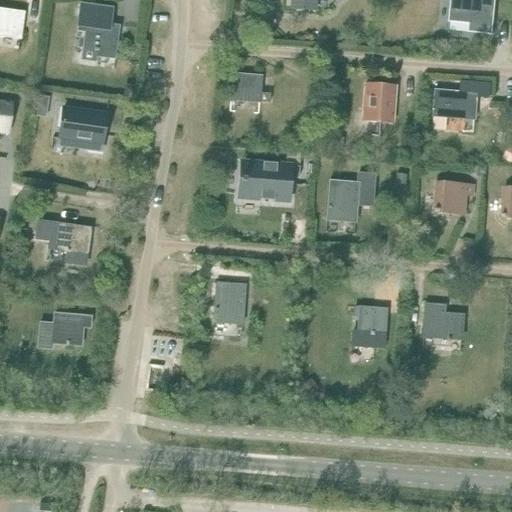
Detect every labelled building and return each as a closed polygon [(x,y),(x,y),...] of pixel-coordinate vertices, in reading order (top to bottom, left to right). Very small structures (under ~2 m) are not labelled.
[(314,0),(314,13),(351,16),(351,0),(314,0)] [(452,0),(451,22),(470,24),(470,19),(490,22),(492,0),(452,0)] [(113,8),(81,3),(76,33),(85,34),(82,50),(94,52),(97,53),(96,58),(115,61),(119,28),(110,26),(113,8)] [(0,10),(0,38),(18,41),(22,14),(0,10)] [(230,76),(228,103),(268,106),(268,96),(259,96),(261,78),(230,76)] [(364,84),(362,121),(392,123),(394,87),(364,84)] [(124,86),(123,99),(134,100),(136,87),(124,86)] [(433,92),(431,120),(471,123),(474,96),(433,92)] [(0,131),(7,133),(10,106),(0,104),(0,131)] [(101,144),(105,119),(73,114),(61,112),(57,141),(85,146),(84,152),(99,155),(101,144)] [(328,139),(327,147),(341,149),(343,140),(328,139)] [(511,149),(508,148),(502,161),(511,165),(511,149)] [(242,165),(240,198),(259,200),(259,202),(260,202),(261,200),(272,201),(272,203),(273,203),(274,201),(288,202),(290,179),(298,180),(299,168),(291,167),(290,168),(276,167),(276,165),(275,165),(275,167),(263,166),(263,164),(262,164),(262,166),(242,165)] [(329,182),(326,221),(355,223),(356,207),(372,208),(375,175),(357,174),(356,184),(329,182)] [(396,174),(395,184),(405,186),(406,175),(396,174)] [(433,185),(432,215),(462,217),(463,197),(470,197),(470,187),(433,185)] [(511,189),(504,189),(502,219),(511,219),(511,189)] [(35,224),(33,238),(47,240),(46,247),(64,249),(63,261),(83,264),(84,256),(88,231),(35,224)] [(217,286),(215,322),(239,324),(242,287),(217,286)] [(9,299),(0,298),(0,310),(8,311),(9,299)] [(350,331),(349,348),(382,350),(385,311),(358,309),(356,331),(350,331)] [(427,309),(425,341),(464,344),(465,321),(447,319),(447,311),(427,309)] [(38,323),(35,349),(51,351),(52,345),(80,348),(82,329),(90,330),(90,317),(52,314),(51,324),(38,323)] [(310,379),(301,386),(308,396),(317,389),(310,379)] [(491,407),(482,415),(488,421),(497,414),(491,407)]
